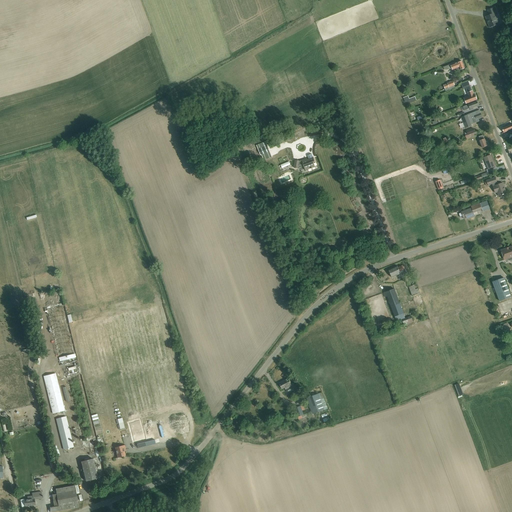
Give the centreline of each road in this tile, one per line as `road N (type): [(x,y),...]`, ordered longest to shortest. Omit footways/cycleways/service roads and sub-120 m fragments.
road 1 (unclassified): [(81,511),(176,474),(303,318),(343,283),(384,261),(511,221)]
road 2 (unclassified): [(511,173),(448,0)]
